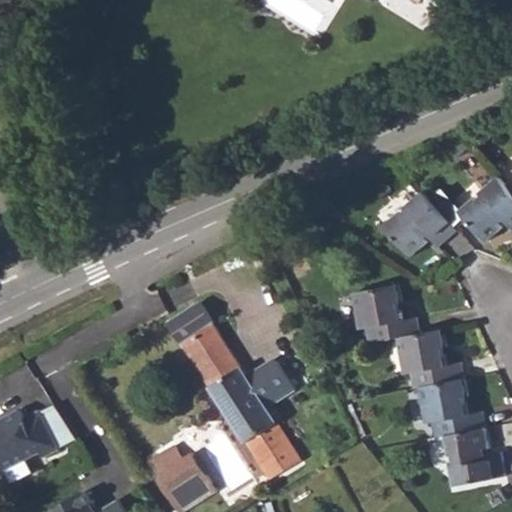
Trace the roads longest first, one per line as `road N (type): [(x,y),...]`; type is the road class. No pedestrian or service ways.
road 1 (tertiary): [(21,288),(511,85)]
road 2 (unknown): [(131,243),(140,307),(133,322),(86,352),(80,371),(162,511)]
